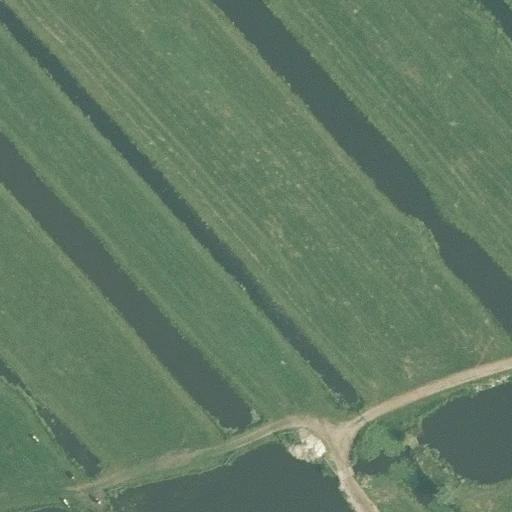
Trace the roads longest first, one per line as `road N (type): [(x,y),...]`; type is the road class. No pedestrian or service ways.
road 1 (track): [(338,454),(282,422),(0,106)]
road 2 (track): [(88,502),(288,425)]
road 3 (track): [(511,364),(392,400)]
